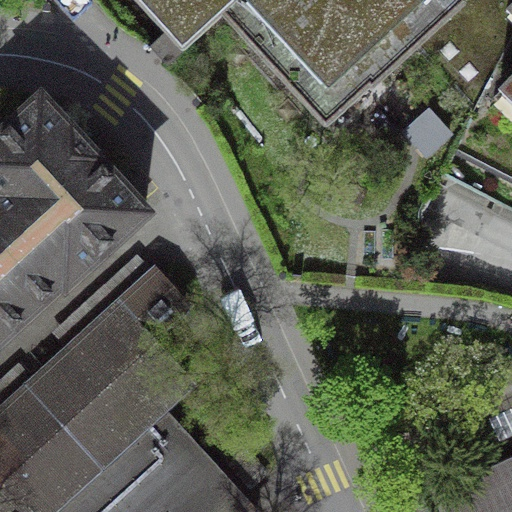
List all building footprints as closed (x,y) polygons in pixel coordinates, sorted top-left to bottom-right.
[(466,0),(134,0),(173,43),(181,51),(185,51),(222,17),(324,128),(327,128),(369,90),(373,90),(420,48),(466,5),(465,1),(466,0)] [(511,181),(511,0),(466,0),(465,1),(466,5),(420,48),(476,109),(453,152),(511,181)] [(0,511),(45,511),(189,382),(148,339),(185,305),(157,274),(0,416),(0,341),(63,284),(65,287),(146,214),(93,157),(41,100),(0,136),(0,511)] [(252,511),(168,419),(66,511),(252,511)] [(511,511),(511,463),(441,495),(449,511),(511,511)]
